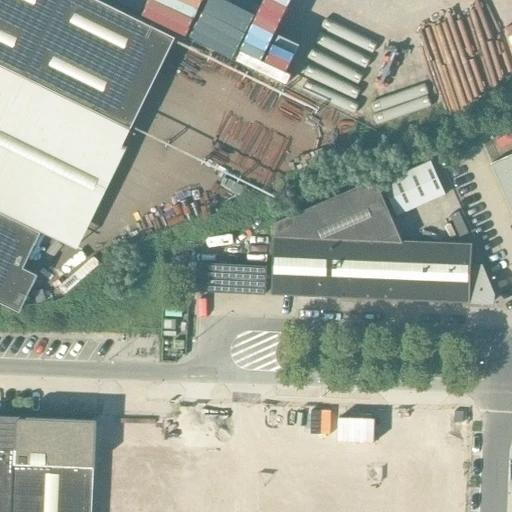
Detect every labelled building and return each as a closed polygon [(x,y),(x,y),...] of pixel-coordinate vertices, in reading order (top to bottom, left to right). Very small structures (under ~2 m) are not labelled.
[(98,0),(0,0),(0,64),(114,121),(159,30),(98,0)] [(511,157),(494,166),(511,207),(511,157)] [(322,239),(332,239),(404,242),(376,180),(277,222),(276,236),(322,239)] [(37,233),(0,214),(0,304),(15,312),(34,275),(20,268),(37,233)] [(274,294),(329,297),(330,297),(332,239),(322,239),(276,236),(274,294)] [(472,245),(404,242),(332,239),(330,297),(469,303),(495,303),(495,297),(483,265),(471,264),(472,245)] [(199,265),(198,288),(198,291),(266,294),(267,268),(199,265)] [(464,412),(455,412),(455,421),(464,421),(464,412)] [(0,449),(18,450),(91,453),(92,421),(92,420),(23,417),(23,418),(19,418),(19,417),(18,417),(0,416),(0,449)] [(0,511),(88,511),(90,466),(91,453),(18,450),(0,449),(0,511)] [(90,466),(88,511),(460,511),(462,479),(90,466)]
